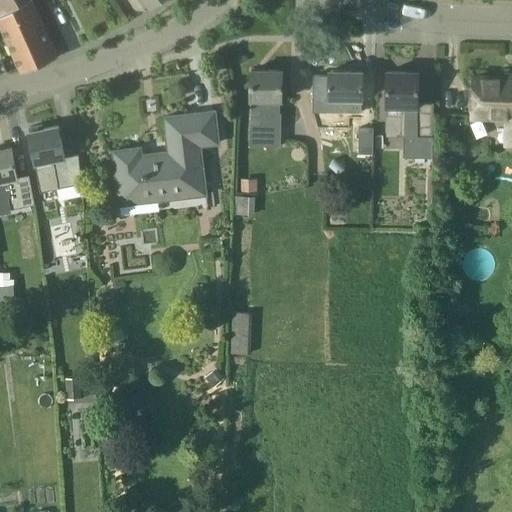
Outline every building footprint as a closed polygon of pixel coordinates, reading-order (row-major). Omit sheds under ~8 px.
[(0,29),(20,73),(57,56),(31,0),(0,0),(7,13),(0,16),(0,29)] [(145,0),(151,9),(163,0),(145,0)] [(282,99),(283,90),(283,70),(252,70),(251,146),(282,146),(282,123),(266,123),(266,99),(282,99)] [(347,123),(362,123),(362,100),(363,100),(363,71),(330,71),(330,84),(314,84),(314,99),(329,99),(329,112),(347,112),(347,123)] [(434,135),(434,112),(435,100),(419,100),(419,74),(407,74),(407,72),(388,72),(388,105),(405,105),(404,157),(434,158),(434,135)] [(511,78),(474,78),(473,117),(511,117),(511,78)] [(121,205),(207,195),(201,145),(220,143),(216,111),(166,117),(170,153),(142,156),(141,148),(114,151),(121,205)] [(42,194),(59,191),(59,189),(83,185),(81,159),(67,162),(59,126),(44,129),(44,125),(30,128),(31,132),(30,132),(42,194)] [(360,128),(360,154),(374,154),(374,128),(360,128)] [(31,179),(19,182),(12,148),(0,150),(0,181),(4,180),(10,210),(36,205),(31,179)] [(256,181),(244,181),(244,191),(256,191),(256,181)] [(11,272),(0,272),(0,285),(15,285),(14,279),(11,279),(11,272)] [(251,354),(253,312),(233,311),(231,353),(251,354)] [(225,378),(216,367),(205,377),(214,387),(225,378)] [(81,398),(80,377),(66,377),(67,399),(81,398)]
